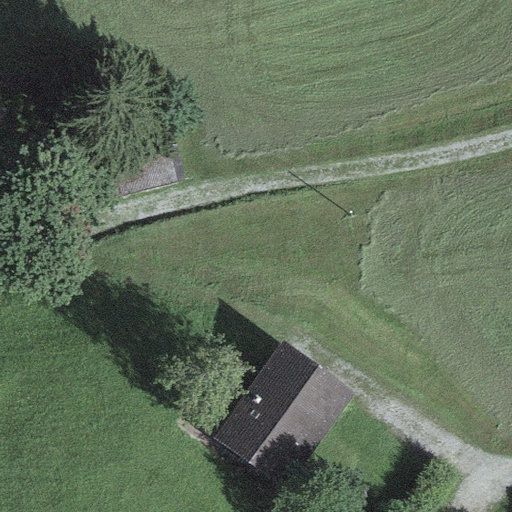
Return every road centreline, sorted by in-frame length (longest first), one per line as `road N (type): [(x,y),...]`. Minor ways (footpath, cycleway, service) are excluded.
road 1 (track): [(0,244),(164,201),(511,139)]
road 2 (residential): [(370,398),(453,457),(511,473)]
